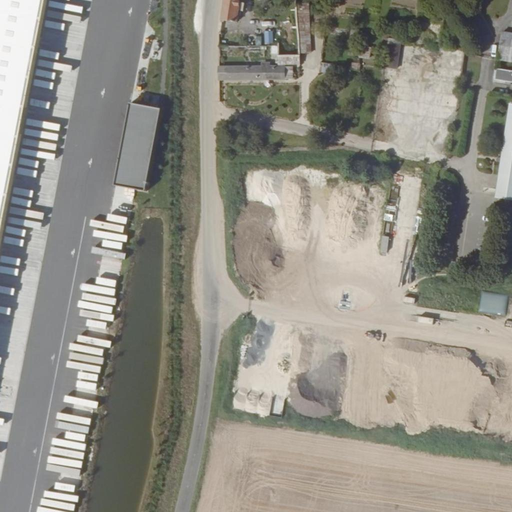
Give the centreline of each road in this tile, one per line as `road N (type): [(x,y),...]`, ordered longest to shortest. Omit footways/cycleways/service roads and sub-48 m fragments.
road 1 (tertiary): [(181,511),(208,365),(212,0)]
road 2 (unknown): [(208,118),(465,163)]
